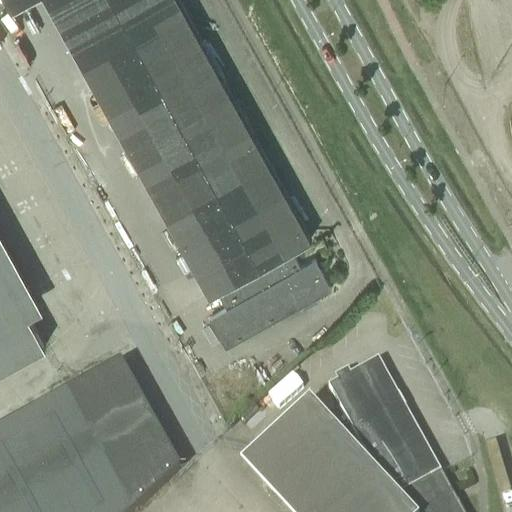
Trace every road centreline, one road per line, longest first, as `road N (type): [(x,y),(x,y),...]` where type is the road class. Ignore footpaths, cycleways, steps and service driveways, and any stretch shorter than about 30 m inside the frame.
road 1 (unclassified): [(208,449),(0,60)]
road 2 (secondary): [(297,0),(377,144),(511,335)]
road 3 (secondary): [(511,304),(335,0)]
